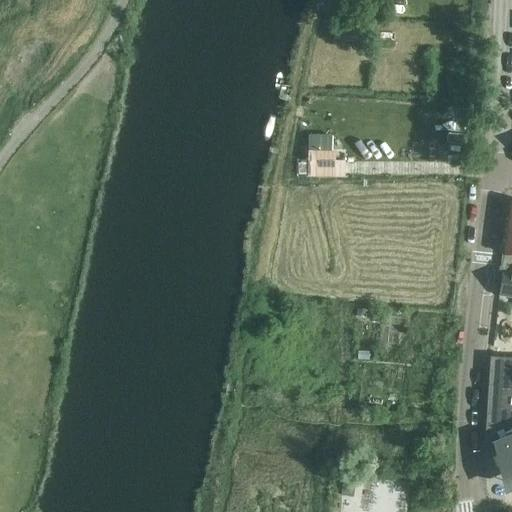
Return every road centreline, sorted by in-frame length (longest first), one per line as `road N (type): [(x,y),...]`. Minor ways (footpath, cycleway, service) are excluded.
road 1 (residential): [(470,511),(467,432),(490,199),(503,172)]
road 2 (residential): [(0,164),(102,42),(123,0)]
road 3 (residential): [(503,172),(511,137),(507,0)]
road 4 (track): [(347,171),(464,171),(499,180)]
